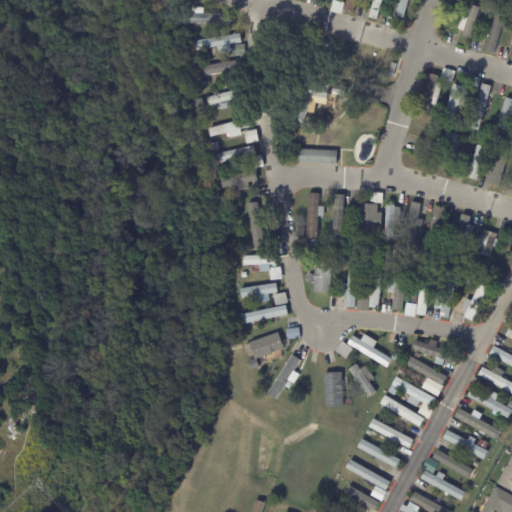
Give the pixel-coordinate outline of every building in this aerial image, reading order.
[(356,0),(353,13),(344,10),(346,0),(356,0)] [(369,18),(374,0),(382,0),(377,20),(369,18)] [(400,0),(408,0),(404,18),(396,16),(400,0)] [(343,3),(332,1),(329,11),(341,14),(343,3)] [(476,19),(470,38),(463,36),(464,31),(459,29),(462,17),(468,19),(472,6),(479,8),(476,19)] [(494,53),(485,50),(499,7),(508,10),(494,53)] [(215,25),(181,24),(181,15),(190,15),(190,9),(202,9),(202,15),(227,15),(227,25),(215,25)] [(239,34),(240,44),(228,46),(229,52),(218,54),(217,48),(195,51),(193,42),(239,34)] [(323,35),(332,43),(321,54),(313,45),(323,35)] [(231,48),(244,47),(245,57),(232,59),(231,48)] [(224,73),(202,77),(200,68),(234,61),(236,71),(224,73)] [(396,64),(392,78),(387,77),(391,63),(396,64)] [(440,80),(443,68),(455,72),(452,84),(440,80)] [(418,108),(429,73),(439,76),(438,83),(442,84),(438,99),(433,98),(429,111),(418,108)] [(481,79),(478,90),(466,86),(469,76),(481,79)] [(367,86),(363,103),(349,100),(349,99),(336,96),(335,100),(326,102),(324,109),(328,110),(326,119),(310,116),(309,120),(305,119),(303,126),(292,124),(299,91),(303,92),(306,79),(332,85),(331,90),(344,93),(345,88),(350,89),(352,83),(367,86)] [(487,102),(479,130),(470,127),(482,83),(491,86),(487,102)] [(454,118),(453,122),(444,120),(454,84),(463,87),(454,118)] [(218,110),(216,105),(206,108),(204,99),(211,97),(210,95),(216,93),(217,96),(235,90),(238,98),(227,101),(229,108),(218,111),(218,110)] [(511,115),(509,115),(505,130),(497,128),(505,97),(511,98),(511,115)] [(202,107),(203,109),(193,111),(191,101),(201,99),(202,107)] [(239,134),(240,136),(228,139),(228,138),(226,138),(225,134),(208,138),(206,130),(248,119),(250,127),(239,130),(239,134)] [(417,163),(430,120),(435,122),(433,127),(436,127),(425,166),(417,163)] [(245,145),(243,133),(255,131),(258,142),(245,145)] [(498,186),(484,182),(490,159),(496,161),(501,143),(510,146),(498,186)] [(468,177),(477,145),(486,148),(477,180),(468,177)] [(216,165),(213,156),(253,146),(255,155),(216,165)] [(298,165),(298,151),(337,153),(336,166),(298,165)] [(252,170),(249,158),(261,156),(263,168),(252,170)] [(244,184),(223,189),(221,180),(255,172),(257,181),(244,184)] [(384,194),(383,204),(371,203),(371,193),(384,194)] [(319,195),(317,240),(306,240),(309,194),(319,195)] [(344,208),(342,241),(332,241),(335,195),(344,196),(344,208)] [(422,203),(413,248),(404,247),(412,201),(422,203)] [(254,249),(247,206),(257,204),(258,213),(262,212),(264,224),(260,225),(264,248),(254,249)] [(370,204),(377,205),(376,213),(382,213),(381,230),(376,230),(376,239),(359,238),(360,204),(370,204)] [(395,207),(393,240),(385,240),(387,206),(395,207)] [(437,207),(446,208),(444,218),(449,219),(447,229),(442,228),(436,253),(427,251),(437,207)] [(462,215),(471,218),(469,226),(475,227),(470,243),(464,242),(459,262),(450,259),(462,215)] [(494,233),(497,235),(490,258),(477,253),(485,230),(494,233)] [(244,257),(275,256),(275,265),(269,265),(269,271),(262,271),(262,265),(244,266),(244,257)] [(480,257),(488,259),(486,265),(479,262),(480,257)] [(330,294),(314,293),(314,284),(310,284),(310,275),(314,275),(315,269),(314,269),(314,262),(321,263),(321,270),(332,270),(330,294)] [(355,308),(346,307),(347,296),(341,296),(342,284),(348,285),(351,264),(360,265),(355,308)] [(404,298),(402,311),(393,310),(395,295),(388,294),(390,279),(396,280),(398,264),(408,265),(404,298)] [(477,279),(469,277),(470,274),(465,273),(466,269),(478,272),(477,279)] [(417,315),(419,303),(413,302),(415,289),(420,290),(424,270),(433,271),(426,316),(417,315)] [(379,309),(370,308),(371,299),(365,298),(366,291),(371,292),(373,275),(382,276),(379,309)] [(269,296),(269,300),(259,301),(258,295),(242,298),(240,289),(276,283),(278,292),(268,294),(269,296)] [(449,319),(440,317),(447,284),(456,286),(449,319)] [(480,285),(489,289),(486,294),(490,295),(486,302),(483,300),(473,321),(464,317),(467,312),(461,309),(467,299),(472,301),(480,285)] [(287,303),(285,293),(273,295),(274,306),(287,303)] [(367,311),(367,299),(356,299),(356,311),(367,311)] [(406,303),(416,305),(414,317),(404,316),(406,303)] [(275,318),(242,325),(240,316),(285,306),(287,315),(275,318)] [(507,313),(511,315),(511,328),(502,322),(507,313)] [(511,339),(500,333),(505,325),(511,328),(511,339)] [(286,340),(285,331),(297,329),(298,339),(286,340)] [(275,352),(254,360),(253,356),(248,358),(244,346),(248,345),(248,344),(278,333),(284,349),(275,352)] [(387,368),(349,345),(354,336),(366,344),(370,339),(375,342),(372,347),(392,360),(387,368)] [(428,346),(458,356),(456,365),(412,350),(415,341),(428,346)] [(335,352),(345,359),(352,349),(342,342),(335,352)] [(508,354),(511,356),(511,366),(489,354),(493,346),(508,354)] [(484,354),(494,359),(488,370),(478,364),(484,354)] [(294,373),(276,400),(268,395),(293,356),(301,362),(294,373)] [(408,356),(447,378),(443,386),(434,381),(431,386),(425,382),(428,377),(404,364),(408,356)] [(369,398),(349,370),(357,364),(361,370),(366,367),(375,379),(370,383),(376,392),(369,398)] [(511,394),(478,376),(483,368),(492,373),(495,367),(505,372),(502,378),(511,383),(511,394)] [(342,378),(343,407),(326,407),(324,373),(341,373),(342,378)] [(480,386),(478,390),(468,385),(474,376),(483,381),(480,386)] [(395,377),(435,399),(430,408),(434,409),(428,420),(417,414),(423,403),(419,401),(416,407),(412,405),(415,398),(391,385),(395,377)] [(393,395),(387,392),(390,386),(397,389),(393,395)] [(488,393),(489,390),(495,393),(492,399),(511,410),(508,419),(468,397),(473,388),(486,396),(488,393)] [(409,422),(380,404),(385,396),(424,419),(419,427),(409,422)] [(456,417),(460,409),(470,414),(473,409),(480,414),(477,419),(500,432),(495,440),(456,417)] [(398,442),(369,427),(373,419),(413,440),(409,449),(398,442)] [(462,429),(469,432),(465,439),(477,446),(481,439),(488,444),(480,458),(444,439),(448,430),(456,435),(460,428),(462,429)] [(383,461),(357,447),(361,439),(402,461),(397,469),(383,461)] [(472,481),(432,458),(437,450),(449,457),(451,453),(458,457),(455,461),(477,473),(472,481)] [(511,490),(497,482),(511,455),(511,490)] [(433,474),(438,463),(427,457),(422,468),(433,474)] [(374,484),(346,468),(351,460),(390,482),(385,490),(374,484)] [(475,468),(468,465),(471,460),(478,464),(475,468)] [(459,490),(466,493),(461,501),(421,479),(425,471),(436,477),(439,473),(445,476),(443,481),(459,490)] [(339,480),(379,503),(375,511),(335,489),(339,480)] [(511,511),(505,511),(501,510),(499,511),(480,511),(495,487),(511,496),(511,511)] [(429,511),(409,501),(414,493),(421,496),(425,488),(445,499),(441,507),(451,511),(429,511)] [(265,503),(262,511),(251,511),(256,500),(265,503)] [(402,511),(400,510),(406,500),(417,506),(415,511),(416,511),(402,511)] [(329,511),(324,509),(329,501),(347,511),(329,511)] [(276,502),(287,505),(284,511),(280,511),(273,510),(276,502)] [(456,511),(449,508),(452,502),(459,506),(456,511)]
